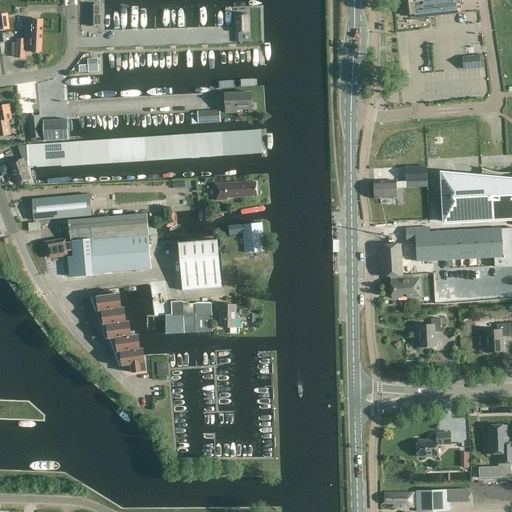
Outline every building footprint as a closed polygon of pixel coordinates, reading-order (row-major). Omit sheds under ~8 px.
[(402,0),(405,15),(414,14),(415,17),(460,12),(458,0),(402,0)] [(86,6),(87,26),(101,26),(100,6),(86,6)] [(248,14),(235,15),(235,33),(249,32),(248,14)] [(25,19),(25,20),(24,32),(40,32),(41,20),(26,19),(25,19)] [(39,52),(40,46),(40,32),(24,32),(24,39),(16,39),(15,57),(24,58),(25,51),(39,52)] [(479,56),(465,57),(463,57),(464,69),(480,68),(479,56)] [(79,65),(79,72),(98,71),(98,60),(87,61),(87,65),(79,65)] [(251,112),(251,93),(225,94),(225,113),(251,112)] [(0,106),(0,136),(10,134),(8,120),(11,119),(9,104),(0,106)] [(219,110),(197,111),(197,113),(191,114),(192,124),(220,122),(219,110)] [(39,117),(31,118),(33,140),(42,139),(39,117)] [(43,120),(44,141),(68,140),(67,119),(43,120)] [(29,179),(25,167),(29,167),(35,167),(65,166),(65,167),(222,156),(261,153),(260,130),(81,142),(17,146),(22,159),(9,164),(16,184),(29,179)] [(405,167),(406,188),(407,188),(428,187),(427,171),(427,166),(412,167),(405,167)] [(511,172),(506,173),(500,173),(494,172),(488,171),(481,169),(481,170),(483,170),(483,177),(443,173),(446,222),(511,218),(511,172)] [(396,198),(395,181),(373,182),(374,199),(396,198)] [(215,201),(227,200),(227,198),(257,196),(256,182),(241,183),(214,184),(215,201)] [(33,220),(91,215),(89,195),(31,200),(33,220)] [(64,240),(46,243),(49,257),(72,253),(73,256),(68,257),(69,277),(92,275),(92,274),(150,269),(147,234),(148,234),(147,214),(96,218),(68,221),(70,237),(64,238),(64,240)] [(36,223),(26,223),(26,231),(37,231),(36,223)] [(242,234),(244,253),(264,251),(262,223),(228,226),(228,235),(242,234)] [(511,227),(492,229),(494,257),(494,267),(495,267),(495,264),(511,263),(511,227)] [(433,261),(442,260),(441,232),(430,232),(429,228),(405,229),(406,242),(415,242),(417,261),(433,261)] [(492,229),(441,232),(442,260),(494,257),(492,229)] [(178,243),(182,291),(221,288),(217,239),(178,243)] [(401,244),(380,245),(382,277),(390,276),(402,275),(401,244)] [(421,297),(420,295),(426,295),(426,298),(452,296),(451,271),(424,273),(425,280),(420,281),(420,280),(413,281),(412,274),(402,275),(390,276),(392,298),(421,297)] [(121,308),(119,293),(107,295),(106,290),(96,291),(97,296),(80,299),(82,313),(85,313),(87,327),(90,327),(92,341),(103,340),(105,354),(108,353),(109,361),(115,360),(116,367),(122,366),(123,371),(132,370),(132,373),(142,372),(140,363),(144,363),(142,348),(139,349),(137,334),(135,335),(134,331),(130,331),(129,321),(126,321),(124,307),(121,308)] [(165,334),(211,332),(212,332),(211,303),(195,303),(195,304),(187,304),(187,302),(182,302),(182,301),(171,302),(171,315),(165,315),(165,334)] [(235,327),(235,305),(220,305),(220,312),(218,312),(218,320),(220,320),(220,327),(235,327)] [(258,324),(259,309),(242,309),(242,315),(247,315),(247,313),(252,314),(252,323),(258,324)] [(441,331),(440,318),(431,319),(431,325),(418,326),(420,347),(435,346),(434,332),(441,331)] [(508,336),(507,323),(496,324),(496,330),(486,331),(487,352),(502,351),(502,337),(508,336)] [(69,349),(75,342),(72,339),(66,345),(69,349)] [(157,376),(165,376),(168,376),(167,363),(157,363),(157,376)] [(506,425),(502,426),(489,426),(490,440),(488,440),(488,454),(499,453),(499,463),(511,462),(511,443),(508,443),(508,437),(506,437),(506,425)] [(450,444),(450,433),(436,433),(436,440),(417,441),(418,457),(438,456),(437,444),(450,444)] [(468,489),(448,490),(448,502),(468,502),(468,489)] [(448,502),(448,490),(416,491),(416,511),(449,511),(448,502)] [(393,504),(393,507),(414,507),(413,493),(384,493),(384,504),(393,504)]
